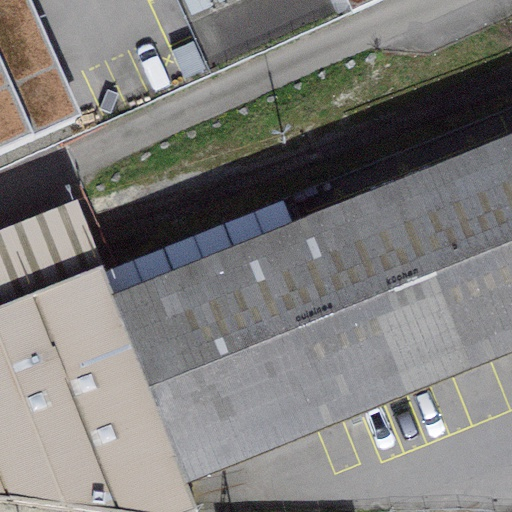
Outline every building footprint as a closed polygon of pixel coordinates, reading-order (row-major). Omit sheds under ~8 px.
[(0,0),(0,159),(83,123),(28,0),(0,0)] [(414,0),(370,0),(377,16),(414,0)] [(201,492),(511,369),(511,149),(125,301),(201,492)] [(0,317),(103,277),(77,209),(0,239),(0,317)] [(193,511),(103,277),(0,317),(0,505),(48,511),(193,511)]
